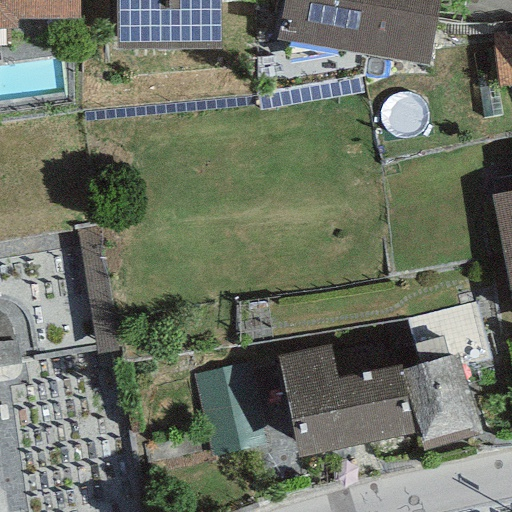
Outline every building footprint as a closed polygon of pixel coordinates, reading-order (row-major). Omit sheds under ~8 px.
[(0,0),(0,41),(20,41),(19,30),(81,29),(79,0),(0,0)] [(115,0),(117,59),(221,57),(219,0),(115,0)] [(440,0),(284,0),(277,49),(426,80),(440,0)] [(511,38),(492,41),(498,95),(511,93),(511,38)] [(500,118),(496,88),(478,90),(481,121),(500,118)] [(511,200),(492,205),(511,310),(511,200)] [(408,322),(422,378),(460,365),(463,374),(488,365),(473,303),(408,322)] [(0,376),(21,373),(10,327),(1,315),(0,314),(0,376)] [(331,357),(277,367),(297,472),(414,449),(400,381),(338,394),(331,357)] [(251,365),(195,376),(213,461),(268,450),(251,365)] [(422,378),(403,384),(424,468),(483,446),(463,374),(460,365),(422,378)]
